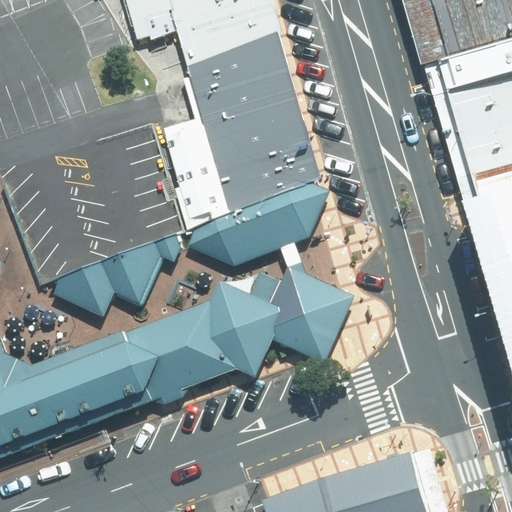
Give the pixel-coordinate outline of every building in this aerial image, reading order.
[(286,0),(136,0),(147,27),(181,16),(194,63),(294,29),(286,0)] [(511,0),(413,0),(431,59),(511,37),(511,0)] [(333,175),(294,29),(194,63),(235,214),(333,175)] [(511,199),(511,42),(430,66),(472,211),(511,199)] [(336,180),(192,233),(45,289),(111,319),(122,297),(148,308),(171,259),(188,264),(193,249),(245,268),(322,237),(341,195),(336,180)] [(511,269),(511,204),(473,214),(491,275),(511,269)] [(0,460),(245,370),(266,379),(281,342),(334,365),(363,298),(296,270),(280,306),(226,282),(218,300),(46,367),(17,354),(0,303),(0,284),(9,263),(0,258),(0,460)] [(511,335),(511,269),(491,275),(511,335)] [(441,511),(423,452),(270,498),(275,511),(441,511)]
